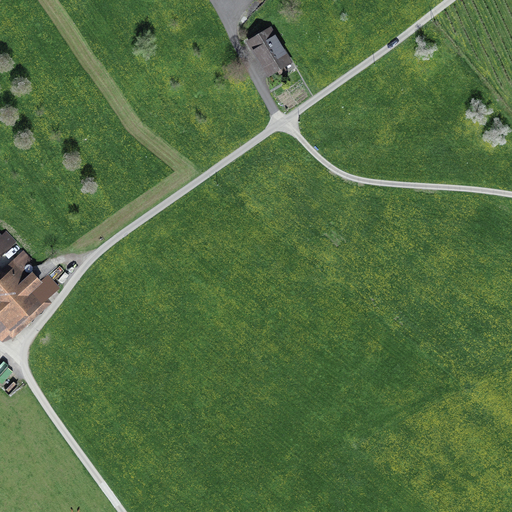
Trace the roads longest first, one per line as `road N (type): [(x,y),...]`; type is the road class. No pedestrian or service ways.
road 1 (unclassified): [(124,511),(37,393),(20,353),(114,240),(282,122)]
road 2 (unclassified): [(511,195),(350,179),(282,122)]
road 3 (unclassified): [(282,122),(450,0)]
